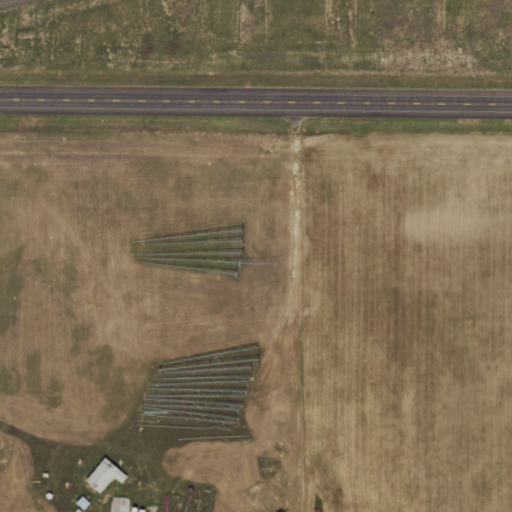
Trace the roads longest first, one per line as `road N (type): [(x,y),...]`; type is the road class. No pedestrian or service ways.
road 1 (secondary): [(0,93),(511,95)]
road 2 (residential): [(274,94),(270,438)]
